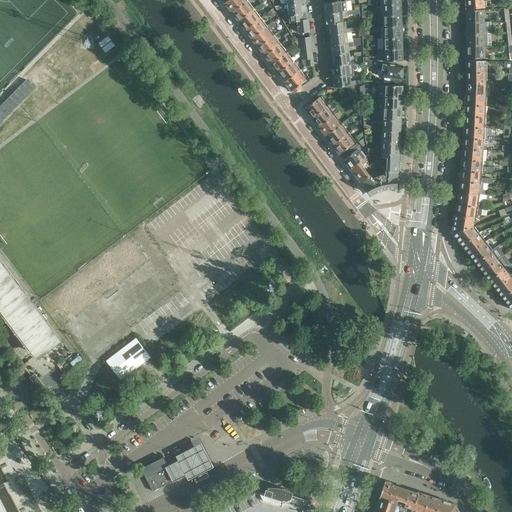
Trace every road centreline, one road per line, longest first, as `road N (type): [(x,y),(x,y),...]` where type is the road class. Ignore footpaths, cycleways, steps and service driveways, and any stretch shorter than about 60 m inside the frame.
road 1 (secondary): [(423,262),(437,145),(439,0)]
road 2 (secondary): [(425,0),(423,144),(411,251)]
road 3 (secondary): [(409,265),(357,432)]
road 4 (secondary): [(368,437),(420,275)]
road 5 (residential): [(92,511),(0,379)]
road 6 (tertiary): [(286,104),(204,0)]
road 7 (tertiary): [(357,432),(313,424),(238,467)]
road 8 (residential): [(313,0),(321,81),(286,104)]
road 9 (tertiary): [(360,201),(286,104)]
road 10 (tertiary): [(238,467),(315,435),(351,445)]
